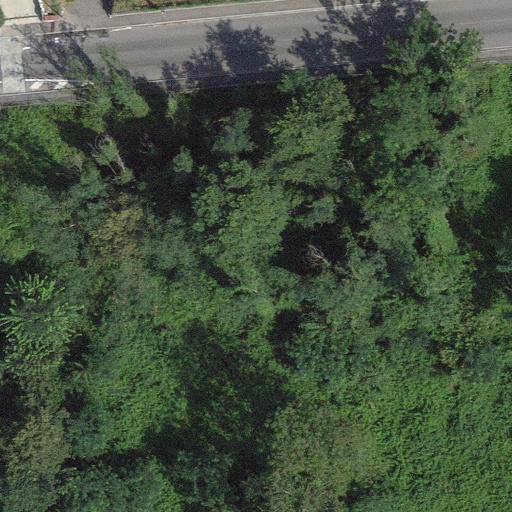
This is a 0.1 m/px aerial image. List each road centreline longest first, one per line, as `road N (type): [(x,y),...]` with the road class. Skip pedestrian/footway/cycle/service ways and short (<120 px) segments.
road 1 (tertiary): [(511,34),(0,82)]
road 2 (track): [(60,511),(124,439),(145,385),(114,340),(0,321)]
